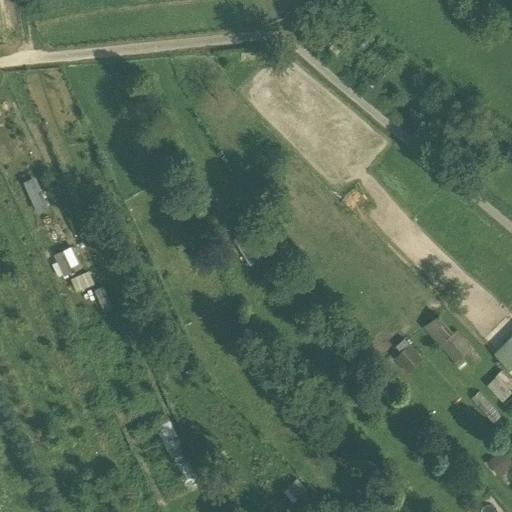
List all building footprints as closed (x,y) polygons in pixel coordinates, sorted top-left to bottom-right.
[(33,175),(20,179),(30,211),(43,206),(33,175)] [(233,240),(247,262),(263,252),(249,230),(233,240)] [(51,252),(61,275),(81,267),(71,244),(51,252)] [(68,276),(73,289),(91,283),(86,269),(68,276)] [(453,360),(468,346),(435,311),(420,325),(453,360)] [(511,338),(496,354),(511,370),(511,338)] [(393,353),(406,370),(421,359),(408,342),(393,353)] [(494,472),(510,464),(502,451),(487,459),(494,472)]
